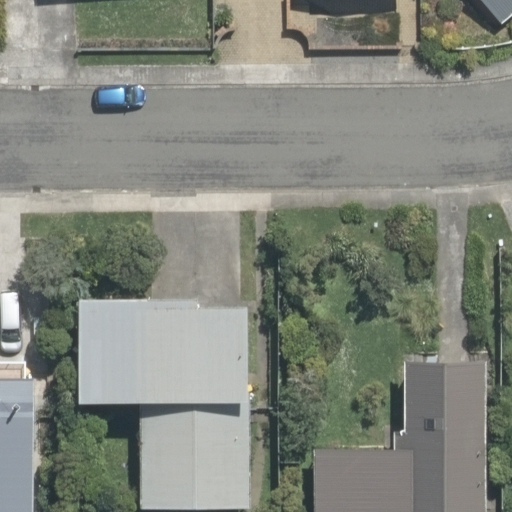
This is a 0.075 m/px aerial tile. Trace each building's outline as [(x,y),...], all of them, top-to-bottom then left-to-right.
[(511,0),(471,0),(493,27),(511,12),(511,0)] [(246,304),(78,299),(75,401),(142,403),(243,406),(246,304)] [(410,448),(410,511),(475,511),(476,362),(410,362),(410,448)] [(7,365),(0,364),(0,511),(30,511),(33,406),(6,406),(7,365)] [(260,510),(263,423),(137,420),(135,506),(260,510)] [(410,511),(410,448),(303,448),(302,511),(410,511)]
